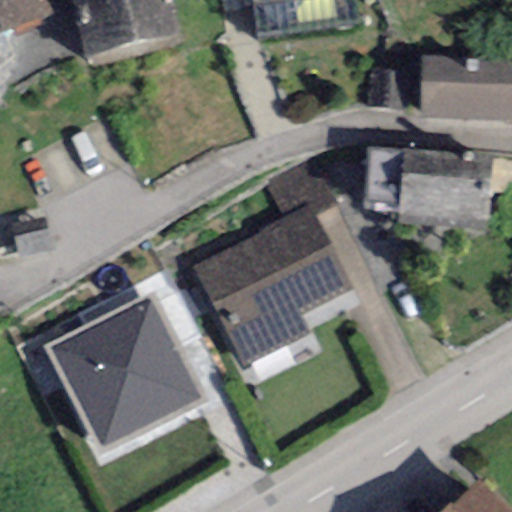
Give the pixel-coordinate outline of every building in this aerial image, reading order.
[(0,0),(0,35),(19,28),(7,0),(0,0)] [(7,0),(19,28),(64,10),(59,0),(7,0)] [(69,0),(83,58),(180,36),(171,0),(69,0)] [(220,0),(222,11),(252,6),(250,0),(220,0)] [(360,25),(357,0),(296,0),(252,6),(255,39),(360,25)] [(511,60),(421,58),(420,120),(511,123),(511,60)] [(492,156),(402,150),(367,148),(363,209),(398,211),(397,223),(486,230),(492,156)] [(268,181),(285,220),(310,209),(314,217),(339,206),(318,159),(268,181)] [(285,220),(193,267),(235,348),(244,367),(310,333),(301,315),(352,289),(314,217),(310,209),(285,220)] [(154,293),(42,347),(94,456),(206,402),(154,293)] [(510,511),(479,481),(453,507),(449,503),(440,511),(510,511)]
